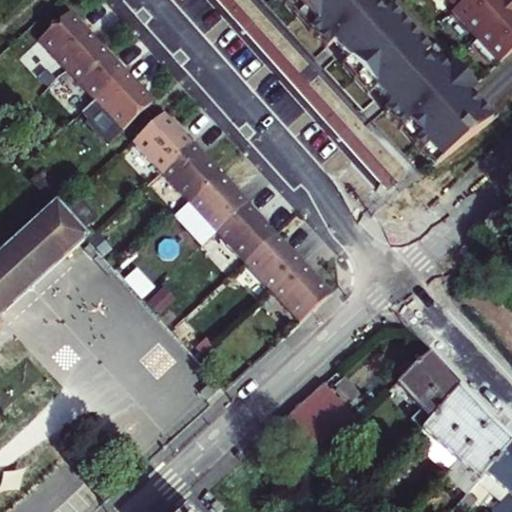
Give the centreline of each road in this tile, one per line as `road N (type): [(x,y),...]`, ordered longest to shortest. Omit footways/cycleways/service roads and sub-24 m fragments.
road 1 (tertiary): [(393,272),(156,0)]
road 2 (residential): [(137,511),(393,272)]
road 3 (tertiary): [(511,397),(393,272)]
road 4 (residential): [(393,272),(511,167)]
road 5 (unknown): [(511,95),(500,96),(411,0)]
